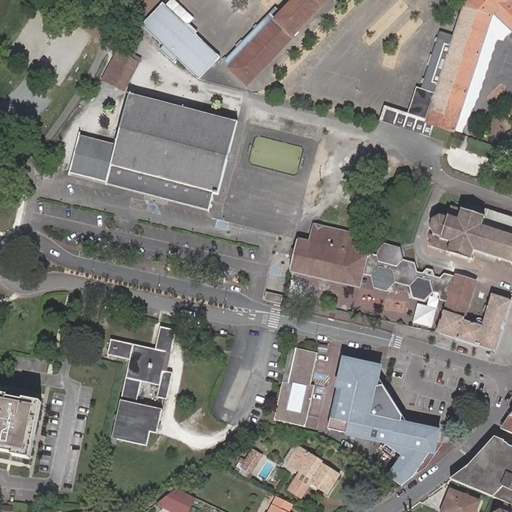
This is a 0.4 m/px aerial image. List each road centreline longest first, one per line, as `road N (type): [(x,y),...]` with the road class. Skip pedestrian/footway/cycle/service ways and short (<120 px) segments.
road 1 (residential): [(275,314),(245,300),(79,264),(28,237),(12,242),(2,262),(24,286),(87,284),(242,317)]
road 2 (residential): [(511,375),(275,314)]
road 3 (tertiary): [(384,511),(456,461),(511,391)]
